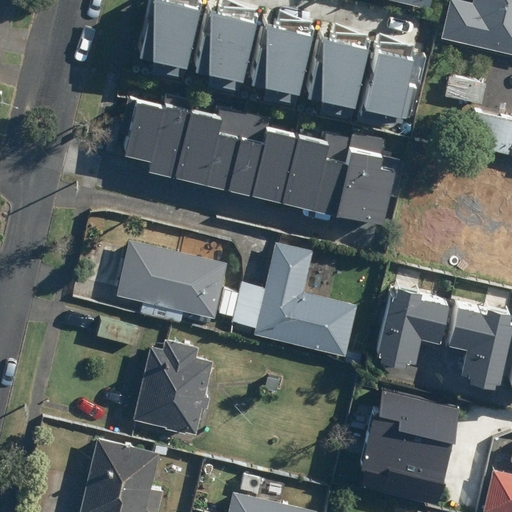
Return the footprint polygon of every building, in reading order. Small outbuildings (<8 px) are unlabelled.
[(147,4),(138,42),(149,45),(145,58),(182,66),(197,0),(150,0),(151,5),(147,4)] [(204,15),(195,53),(205,55),(202,68),(239,77),(256,5),(235,0),(206,0),(207,15),(204,15)] [(387,6),(360,0),(345,0),(342,17),(383,26),(387,6)] [(511,0),(452,0),(444,37),(511,52),(511,0)] [(260,27),(251,65),(262,68),(259,81),(295,89),(312,17),(262,6),(264,28),(260,27)] [(316,40),(307,79),(318,81),(315,94),(351,103),(368,30),(318,19),(320,41),(316,40)] [(396,100),(406,102),(415,64),(412,63),(417,43),(373,32),(356,104),(393,112),(396,100)] [(486,83),(448,75),(443,99),(481,107),(486,83)] [(133,98),(120,157),(146,162),(144,171),(378,221),(383,200),(395,203),(405,161),(376,155),(380,138),(349,131),(347,139),(326,135),(325,141),(268,129),(270,120),(217,108),(216,116),(133,98)] [(511,120),(475,113),(468,145),(511,154),(511,120)] [(511,246),(511,174),(420,155),(405,224),(511,246)] [(124,237),(110,293),(207,316),(220,261),(124,237)] [(315,251),(278,241),(255,332),(346,355),(359,304),(305,290),(315,251)] [(440,345),(450,299),(394,286),(377,362),(415,370),(422,340),(440,345)] [(511,339),(511,313),(459,302),(449,347),(468,351),(461,382),(501,391),(511,339)] [(190,344),(158,337),(156,347),(143,344),(125,417),(187,432),(205,359),(188,355),(190,344)] [(381,381),(359,472),(439,491),(461,400),(381,381)] [(72,511),(77,511),(134,511),(150,450),(91,436),(72,511)] [(506,461),(511,462),(511,474),(487,469),(477,511),(482,511),(511,511),(511,439),(506,461)] [(316,511),(236,494),(231,511),(316,511)]
